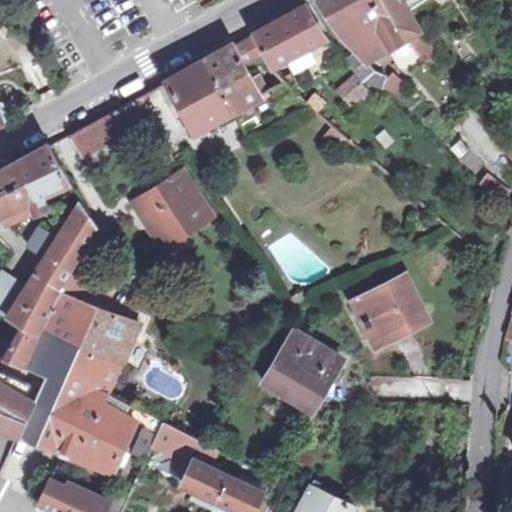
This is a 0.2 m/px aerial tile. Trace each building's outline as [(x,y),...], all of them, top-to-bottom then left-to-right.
[(317,0),(337,33),(356,52),(366,62),(388,49),(405,39),(419,31),(403,0),(317,0)] [(458,0),(448,0),(443,4),(479,54),(487,49),(458,0)] [(305,7),(254,35),(271,67),(318,40),(321,44),(327,41),(305,7)] [(254,35),(233,45),(252,79),(272,68),(271,67),(254,35)] [(412,37),(419,48),(422,46),(416,35),(412,37)] [(252,79),(233,45),(207,60),(166,83),(193,132),(261,95),(252,79)] [(366,62),(356,52),(350,55),(344,59),(363,82),(382,88),(385,76),(375,71),(366,62)] [(353,103),(367,89),(351,74),(335,91),(342,98),(344,97),(350,103),(353,103)] [(153,117),(141,96),(111,112),(71,133),(84,155),(123,134),(150,119),(153,117)] [(314,96),(308,102),(314,107),(318,111),(323,103),(314,96)] [(334,125),(325,137),(337,149),(347,136),(334,125)] [(0,213),(3,220),(7,219),(10,226),(36,215),(47,210),(46,206),(42,195),(69,182),(48,145),(18,162),(0,171),(0,213)] [(210,216),(183,173),(136,202),(152,228),(163,245),(178,235),(210,216)] [(481,181),(506,203),(509,192),(488,174),(481,181)] [(24,367),(45,376),(35,400),(20,436),(28,439),(54,448),(114,470),(137,418),(105,403),(110,393),(108,392),(111,386),(121,363),(139,324),(81,300),(58,291),(68,275),(89,288),(101,268),(80,256),(82,253),(99,227),(82,201),(58,238),(42,228),(30,247),(45,257),(26,286),(4,272),(2,270),(0,273),(0,312),(22,325),(3,357),(24,367)] [(89,288),(68,275),(58,291),(81,300),(89,288)] [(354,300),(378,346),(427,320),(405,275),(354,300)] [(333,375),(343,359),(335,354),(295,329),(264,381),(304,406),(325,370),(333,375)] [(0,427),(6,430),(20,436),(35,400),(0,381),(0,358),(1,357),(0,356),(0,427)] [(152,447),(169,454),(190,464),(181,484),(219,502),(232,474),(213,467),(220,450),(213,446),(164,421),(150,414),(133,452),(146,459),(152,447)] [(152,447),(146,459),(141,472),(158,479),(169,454),(152,447)] [(232,474),(219,502),(232,508),(240,511),(256,511),(267,490),(232,474)] [(95,497),(96,492),(83,486),(81,491),(51,478),(49,481),(42,478),(34,500),(59,511),(122,511),(130,495),(116,489),(112,499),(107,496),(105,503),(95,497)] [(355,511),(359,506),(310,482),(308,485),(293,511),(355,511)] [(107,496),(96,492),(95,497),(105,503),(107,496)]
